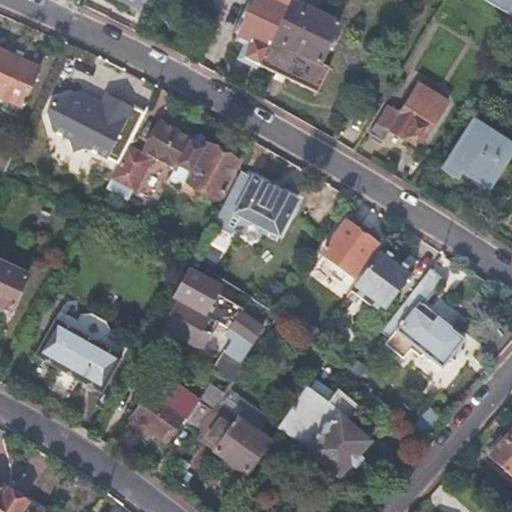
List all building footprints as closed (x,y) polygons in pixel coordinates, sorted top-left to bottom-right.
[(113,0),(139,11),(143,0),(113,0)] [(341,21),(296,0),(290,0),(272,41),(320,64),(341,21)] [(511,0),(484,0),(511,17),(511,0)] [(0,95),(20,104),(36,66),(0,49),(0,95)] [(388,106),(377,123),(390,132),(403,141),(405,138),(413,143),(420,132),(425,135),(428,131),(430,132),(448,101),(418,83),(399,113),(388,106)] [(100,107),(103,101),(81,90),(78,95),(100,107)] [(107,93),(103,101),(100,107),(78,95),(73,92),(53,99),(45,113),(52,132),(69,141),(73,155),(88,150),(107,160),(134,107),(107,93)] [(487,188),(511,150),(511,144),(472,118),(439,168),(454,179),(460,171),(487,188)] [(390,132),(377,123),(370,134),(383,142),(390,132)] [(163,166),(178,136),(159,125),(143,155),(149,159),(163,166)] [(193,145),(178,136),(163,166),(177,173),(181,167),(189,172),(200,154),(191,149),(193,145)] [(207,141),(200,154),(189,172),(184,181),(216,200),(239,161),(207,141)] [(127,146),(108,181),(132,193),(149,159),(143,155),(127,146)] [(269,187),(240,170),(231,186),(221,206),(275,237),(295,201),(278,191),(277,193),(268,189),(269,187)] [(378,241),(344,217),(319,252),(353,276),(378,241)] [(413,271),(382,247),(351,290),(370,304),(379,292),(391,301),(413,271)] [(0,304),(11,309),(27,275),(0,262),(0,304)] [(226,351),(240,360),(262,328),(243,313),(246,308),(221,294),(223,288),(190,270),(175,297),(179,301),(162,332),(169,338),(174,332),(195,344),(203,345),(210,334),(203,329),(210,316),(238,332),(226,351)] [(436,283),(425,273),(380,334),(391,343),(387,347),(405,361),(416,347),(442,367),(452,355),(450,353),(461,338),(448,327),(450,326),(437,316),(435,318),(420,305),(436,283)] [(382,312),(391,301),(379,292),(370,304),(382,312)] [(60,310),(56,318),(102,343),(107,334),(60,310)] [(102,343),(56,318),(36,355),(103,390),(127,345),(107,334),(102,343)] [(197,434),(199,431),(218,404),(220,401),(208,392),(200,403),(162,376),(133,416),(165,442),(181,421),(197,434)] [(323,410),(298,443),(337,479),(370,442),(352,425),(363,410),(338,390),(323,410)] [(279,430),(298,443),(323,410),(304,396),(279,430)] [(214,451),(246,475),(270,442),(218,404),(199,431),(204,436),(201,439),(215,449),(214,451)] [(511,433),(492,457),(511,476),(511,433)] [(43,511),(0,484),(0,511),(43,511)]
